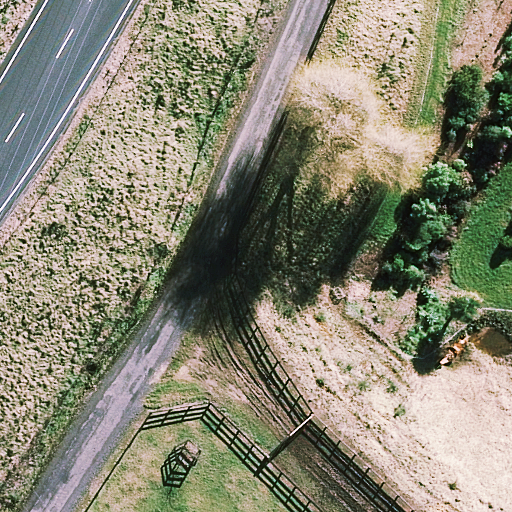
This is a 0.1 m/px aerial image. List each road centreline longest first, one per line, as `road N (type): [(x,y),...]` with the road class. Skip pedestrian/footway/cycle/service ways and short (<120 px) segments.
road 1 (track): [(29,511),(310,0)]
road 2 (tertiary): [(85,0),(0,143)]
